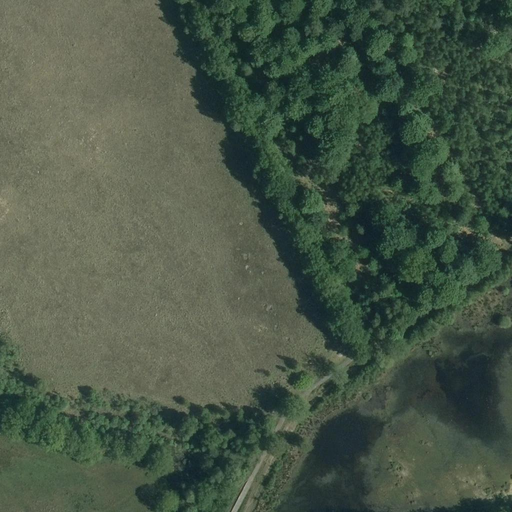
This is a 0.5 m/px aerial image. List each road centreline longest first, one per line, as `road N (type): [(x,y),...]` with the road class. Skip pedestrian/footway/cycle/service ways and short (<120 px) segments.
road 1 (track): [(371,353),(201,0)]
road 2 (track): [(247,511),(303,409),(511,249)]
